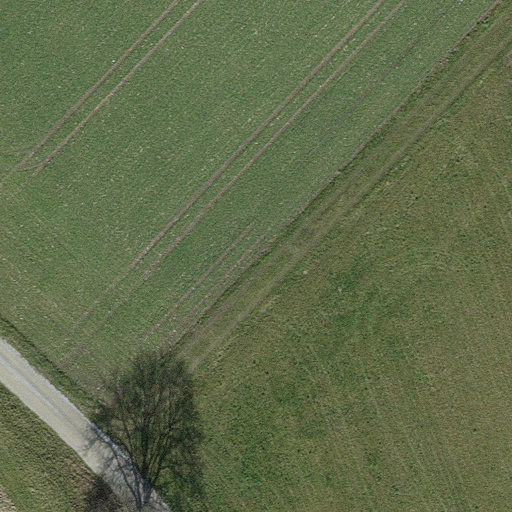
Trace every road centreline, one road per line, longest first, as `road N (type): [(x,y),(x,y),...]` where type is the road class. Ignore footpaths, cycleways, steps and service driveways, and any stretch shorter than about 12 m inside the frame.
road 1 (track): [(98,439),(511,16)]
road 2 (track): [(0,350),(98,439),(154,511)]
